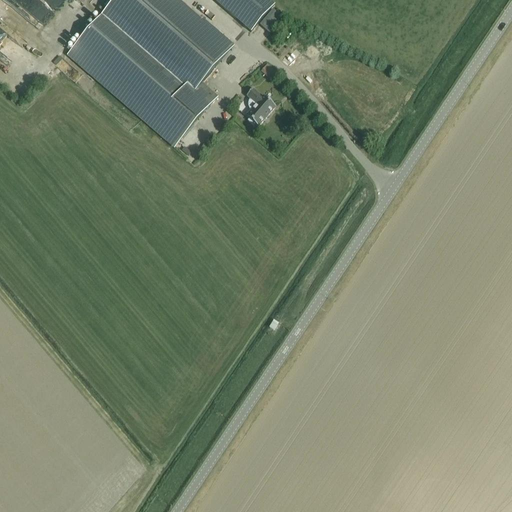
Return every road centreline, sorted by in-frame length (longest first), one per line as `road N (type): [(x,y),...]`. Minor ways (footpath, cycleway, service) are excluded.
road 1 (tertiary): [(175,511),(511,6)]
road 2 (unknown): [(389,190),(296,80),(203,0)]
